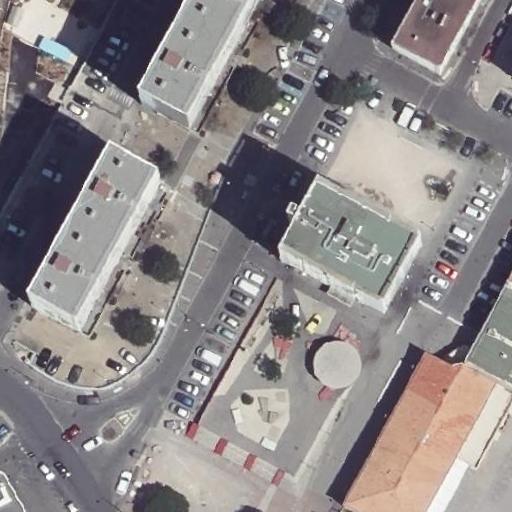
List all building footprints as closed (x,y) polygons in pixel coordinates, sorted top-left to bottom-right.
[(199,0),(142,105),(190,131),(261,0),(199,0)] [(419,0),(392,51),(440,77),(482,0),(419,0)] [(32,308),(80,334),(162,185),(114,158),(32,308)] [(281,262),(382,319),(421,249),(392,233),(393,231),(320,191),(303,222),(294,217),(289,226),(298,231),(281,262)] [(511,511),(511,281),(467,364),(454,368),(429,355),(344,507),(352,511),(511,511)] [(345,357),(341,361),(340,364),(342,369),(348,372),(353,370),(356,365),(355,360),(351,357),(345,357)] [(23,511),(7,483),(6,482),(4,481),(2,480),(0,479),(0,511),(23,511)]
